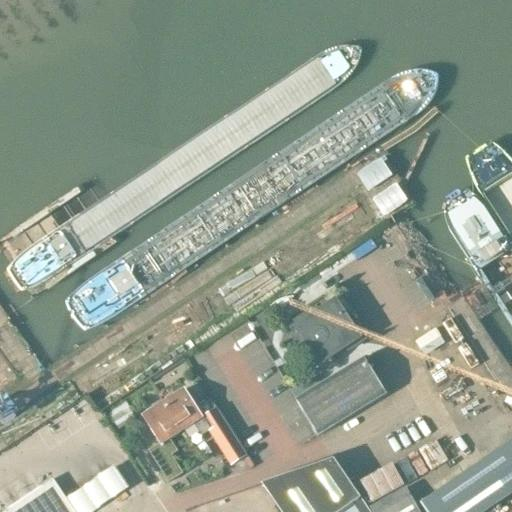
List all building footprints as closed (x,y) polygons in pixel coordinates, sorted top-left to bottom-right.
[(317,362),(318,365),(348,347),(350,350),(361,343),(352,328),(356,326),(349,314),(344,317),(337,305),(325,312),(322,306),(301,319),(305,325),(297,330),(300,335),(295,337),(311,363),(314,361),(316,363),(317,362)] [(387,394),(365,359),(328,381),(297,400),(319,436),(387,394)] [(164,402),(184,431),(196,423),(204,435),(210,431),(230,462),(246,452),(211,395),(196,404),(186,388),(164,402)] [(124,400),(106,411),(114,424),(128,416),(132,413),(131,411),(124,400)] [(171,439),(184,431),(164,402),(143,415),(161,443),(149,451),(169,481),(183,472),(172,454),(178,450),(171,439)] [(372,509),(373,511),(485,511),(511,494),(511,442),(422,505),(427,511),(418,511),(406,490),(372,509)] [(282,511),(369,511),(361,499),(335,460),(264,485),(282,511)] [(358,484),(370,506),(405,486),(393,465),(358,484)] [(115,466),(64,500),(72,511),(92,511),(129,488),(115,466)] [(51,479),(1,511),(72,511),(64,500),(51,479)]
